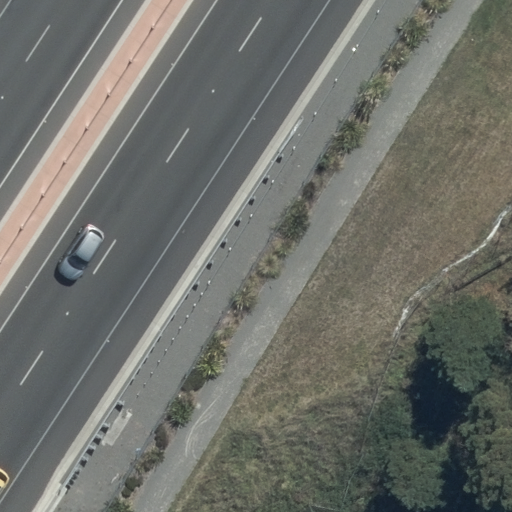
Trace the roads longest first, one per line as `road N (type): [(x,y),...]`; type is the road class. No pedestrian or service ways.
road 1 (motorway): [(271,0),(0,418)]
road 2 (motorway): [(0,102),(66,0)]
